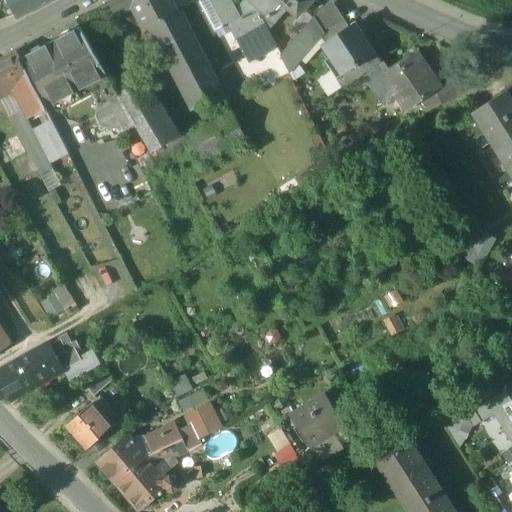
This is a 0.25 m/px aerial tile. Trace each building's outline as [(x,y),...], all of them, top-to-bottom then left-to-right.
[(4,0),(16,20),(53,0),(4,0)] [(190,34),(172,0),(115,0),(110,3),(117,15),(131,7),(143,30),(154,24),(157,28),(167,46),(190,34)] [(230,0),(211,0),(226,26),(228,25),(240,19),(239,17),(230,0)] [(287,9),(276,0),(246,0),(256,8),(274,24),(287,9)] [(276,0),(287,9),(297,17),(311,0),(276,0)] [(256,8),(239,17),(240,19),(228,25),(249,63),(276,48),(272,42),(267,32),(256,8)] [(274,24),(256,8),(267,32),(274,24)] [(296,36),(279,55),(288,73),(319,38),(316,34),(322,31),(313,17),(296,36)] [(322,31),(316,34),(319,38),(323,44),(348,27),(341,18),(322,31)] [(323,44),(321,45),(330,58),(324,61),(343,88),(362,75),(380,63),(362,36),(360,37),(351,25),(348,27),(323,44)] [(286,27),(272,42),(276,48),(279,55),(296,36),(286,27)] [(62,37),(40,49),(39,47),(32,50),(33,53),(18,60),(30,83),(43,109),(87,86),(97,104),(95,116),(100,126),(112,130),(120,125),(123,132),(136,125),(116,92),(79,28),(69,34),(67,32),(61,35),(62,37)] [(190,34),(167,46),(199,107),(212,101),(222,95),(190,34)] [(14,52),(0,59),(0,97),(14,91),(30,83),(18,60),(14,52)] [(279,55),(253,69),(262,87),(288,73),(279,55)] [(388,70),(382,62),(380,63),(362,75),(382,104),(398,92),(409,108),(419,101),(434,92),(439,88),(430,74),(424,77),(410,56),(388,70)] [(456,78),(439,88),(434,92),(441,104),(463,91),(456,78)] [(172,141),(137,80),(116,92),(151,151),(152,153),(172,141)] [(30,83),(14,91),(20,102),(21,102),(29,117),(44,110),(43,109),(30,83)] [(434,92),(419,101),(426,113),(441,104),(434,92)] [(511,105),(504,93),(473,113),(510,172),(511,170),(511,105)] [(219,116),(183,135),(198,165),(246,140),(222,95),(212,101),(219,116)] [(20,111),(10,116),(22,146),(35,139),(20,111)] [(53,129),(42,135),(52,155),(63,149),(53,129)] [(151,151),(135,160),(139,168),(156,159),(152,153),(151,151)] [(465,255),(478,265),(497,241),(484,231),(465,255)] [(63,284),(53,289),(65,314),(76,309),(63,284)] [(0,326),(0,351),(11,344),(0,326)] [(66,336),(36,353),(49,374),(78,358),(66,336)] [(36,353),(0,372),(0,394),(1,396),(10,391),(13,396),(50,375),(49,374),(36,353)] [(102,372),(85,387),(93,396),(110,381),(102,372)] [(504,392),(473,412),(480,423),(508,406),(507,404),(511,402),(504,392)] [(354,441),(324,395),(290,417),(319,463),(354,441)] [(110,409),(99,396),(91,403),(102,416),(110,409)] [(102,416),(91,403),(66,426),(88,450),(112,428),(102,416)] [(209,409),(187,421),(191,428),(192,428),(198,439),(219,428),(209,409)] [(175,427),(136,446),(146,457),(168,446),(182,440),(179,434),(175,427)] [(191,428),(179,434),(182,440),(185,446),(198,439),(192,428),(191,428)] [(128,436),(98,462),(116,483),(146,457),(136,446),(128,436)] [(182,440),(168,446),(174,457),(187,450),(185,446),(182,440)] [(377,463),(408,511),(440,492),(428,473),(429,472),(422,462),(421,462),(409,443),(377,463)] [(168,446),(146,457),(155,468),(188,452),(187,450),(174,457),(168,446)] [(511,446),(502,450),(506,461),(511,458),(511,446)] [(146,457),(116,483),(139,511),(159,494),(160,495),(163,493),(162,491),(166,488),(168,491),(174,491),(178,487),(178,481),(175,477),(169,477),(165,480),(155,468),(146,457)] [(452,511),(440,492),(408,511),(454,511),(454,510),(452,511)] [(511,511),(501,494),(491,500),(498,511),(511,511)]
